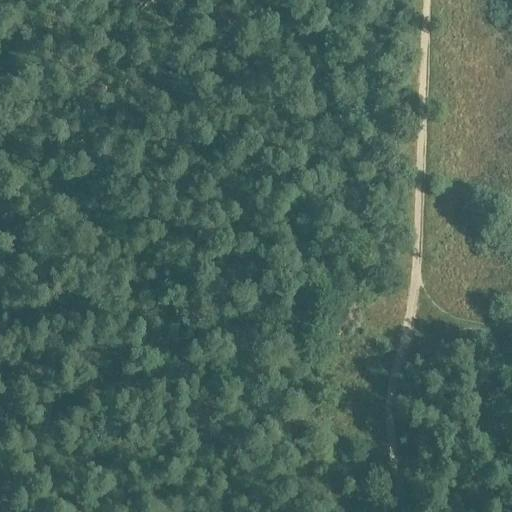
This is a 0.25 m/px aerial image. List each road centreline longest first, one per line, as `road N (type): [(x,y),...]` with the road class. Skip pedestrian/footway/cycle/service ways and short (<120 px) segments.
road 1 (track): [(417,0),(395,390),(394,451),(407,511)]
road 2 (track): [(8,325),(17,511)]
road 3 (track): [(8,325),(0,193)]
